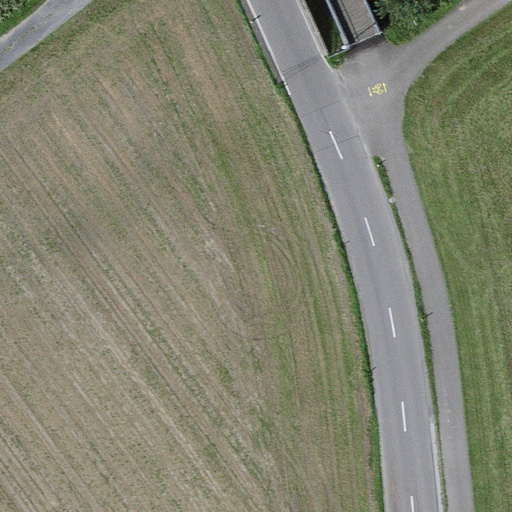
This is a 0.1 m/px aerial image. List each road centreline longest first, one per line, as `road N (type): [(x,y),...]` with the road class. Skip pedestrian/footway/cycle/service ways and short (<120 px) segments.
road 1 (tertiary): [(272,0),(367,225),(396,349),(411,511)]
road 2 (track): [(323,114),(495,0)]
